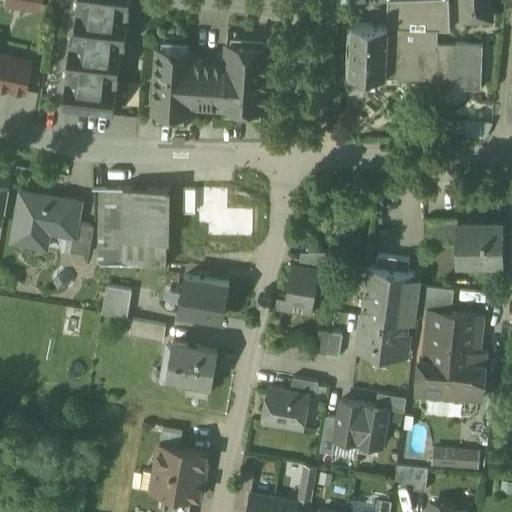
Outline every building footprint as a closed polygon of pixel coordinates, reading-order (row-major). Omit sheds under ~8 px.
[(44,0),(8,0),(7,7),(42,13),(44,0)] [(129,0),(77,0),(77,4),(129,10),(129,0)] [(460,0),(461,19),(491,18),(489,0),(460,0)] [(506,0),(504,0),(494,0),(492,19),(504,20),(506,0)] [(129,10),(77,4),(73,39),(74,39),(121,44),(125,45),(129,10)] [(387,24),(352,23),(350,73),(386,74),(386,66),(387,25),(387,24)] [(437,27),(387,25),(386,66),(396,66),(396,74),(397,74),(397,73),(436,75),(437,75),(438,75),(438,47),(436,47),(437,41),(437,27)] [(73,39),(70,39),(66,73),(118,79),(121,44),(74,39),(73,39)] [(482,43),(437,41),(436,47),(438,47),(438,75),(437,75),(436,84),(481,86),(482,43)] [(193,49),(157,46),(153,110),(189,113),(190,103),(222,105),(265,107),(269,45),(226,42),(225,60),(192,58),(193,49)] [(0,85),(25,90),(31,61),(0,54),(0,85)] [(118,79),(66,73),(63,108),(114,113),(118,79)] [(171,188),(123,186),(122,188),(124,188),(123,238),(167,239),(167,205),(167,189),(171,189),(171,188)] [(122,188),(98,188),(97,263),(166,265),(167,239),(123,238),(124,188),(122,188)] [(234,189),(171,188),(171,189),(167,189),(167,205),(199,206),(198,237),(252,238),(253,210),(234,209),(234,189)] [(81,201),(21,190),(12,241),(37,245),(40,230),(72,235),(75,236),(78,221),(81,201)] [(457,218),(423,219),(424,243),(456,242),(456,222),(457,222),(457,218)] [(93,224),(78,221),(75,236),(72,235),(70,251),(89,254),(93,224)] [(457,222),(456,222),(456,242),(457,261),(487,260),(486,257),(501,256),(501,260),(503,260),(502,221),(457,222)] [(297,234),(298,248),(313,247),(312,233),(297,234)] [(333,250),(308,251),(306,263),(330,267),(333,250)] [(409,258),(378,253),(376,265),(408,270),(409,258)] [(376,265),(369,264),(357,349),(405,355),(408,332),(407,331),(415,271),(376,265)] [(317,270),(293,266),(287,301),(304,304),(302,312),(312,313),(313,305),(311,305),(317,270)] [(228,283),(208,279),(208,278),(195,276),(194,277),(184,275),(178,309),(222,316),(228,283)] [(130,313),(132,285),(104,283),(101,310),(130,313)] [(84,311),(66,307),(61,337),(79,340),(84,311)] [(483,315),(430,310),(426,358),(479,362),(483,315)] [(166,324),(133,318),(130,334),(164,340),(166,324)] [(343,333),(319,329),(315,351),(339,355),(343,333)] [(200,345),(175,341),(176,340),(173,340),(171,351),(167,351),(165,352),(161,378),(162,380),(172,381),(174,380),(175,377),(190,379),(188,392),(206,395),(208,382),(210,383),(213,368),(214,368),(217,350),(200,347),(200,345)] [(426,358),(420,357),(417,395),(479,401),(483,362),(426,358)] [(318,380),(293,376),(290,389),(308,393),(308,394),(316,395),(318,380)] [(290,389),(268,385),(262,418),(302,425),(308,394),(308,393),(290,389)] [(365,403),(341,398),(338,416),(334,437),(335,437),(358,441),(365,403)] [(388,407),(365,403),(358,441),(382,445),(388,407)] [(326,414),(320,449),(333,452),(335,437),(334,437),(338,416),(326,414)] [(208,452),(159,444),(151,489),(192,497),(200,498),(208,452)] [(435,444),(434,463),(481,464),(481,445),(435,444)] [(299,495),(313,497),(316,462),(302,461),(299,495)] [(428,466),(397,463),(395,479),(414,483),(413,488),(425,489),(428,466)] [(189,511),(192,497),(164,492),(160,511),(189,511)] [(271,511),(274,498),(250,493),(247,511),(271,511)] [(295,511),(297,502),(274,498),(271,511),(295,511)] [(462,511),(464,507),(432,501),(430,511),(462,511)]
